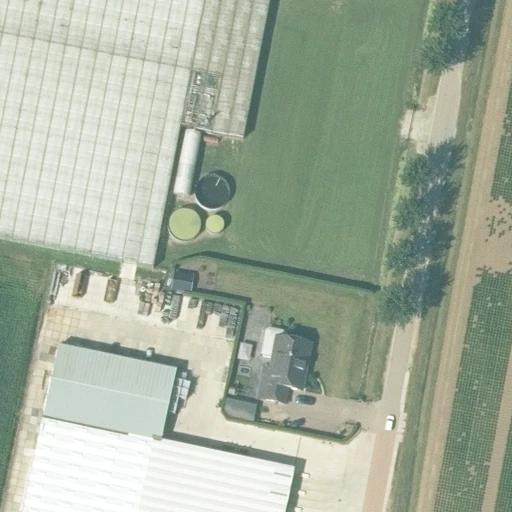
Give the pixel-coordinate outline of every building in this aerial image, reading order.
[(0,0),(0,240),(154,270),(180,128),(243,140),(269,0),(0,0)] [(194,277),(182,267),(169,294),(191,297),(194,277)] [(248,306),(226,301),(221,325),(243,329),(248,306)] [(263,357),(272,359),(270,370),(262,369),(256,400),(283,405),(286,389),(301,392),(301,391),(298,391),(303,365),(306,366),(309,346),(284,341),(285,335),(283,332),(268,329),(264,332),(260,354),(263,357)] [(23,511),(284,511),(293,472),(285,470),(161,444),(176,372),(58,347),(43,421),(23,511)] [(225,416),(257,423),(260,405),(228,398),(225,416)]
